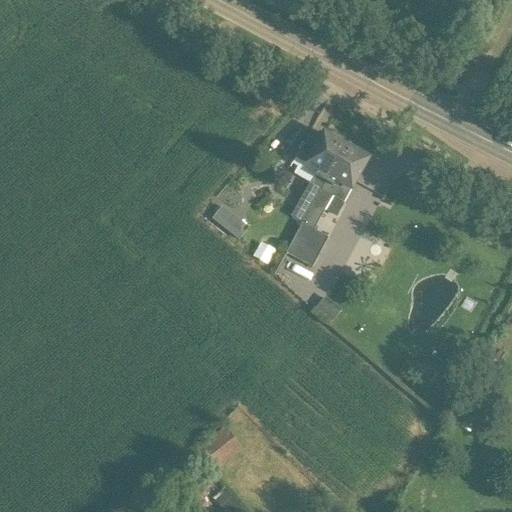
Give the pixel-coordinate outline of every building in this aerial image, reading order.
[(297,233),(302,224),(346,148),(323,135),(318,144),(307,138),(295,160),(317,173),(310,185),(309,185),(290,217),(294,219),(289,229),(297,233)] [(346,148),(302,224),(313,230),(332,197),(331,197),(338,184),(351,192),(368,161),(346,148)] [(286,254),(311,268),(328,239),(313,230),(302,224),(286,254)] [(248,228),(243,225),(234,226),(229,233),(239,240),(248,228)] [(340,311),(324,299),(316,310),(332,322),(340,311)] [(196,453),(213,474),(242,451),(226,429),(196,453)]
